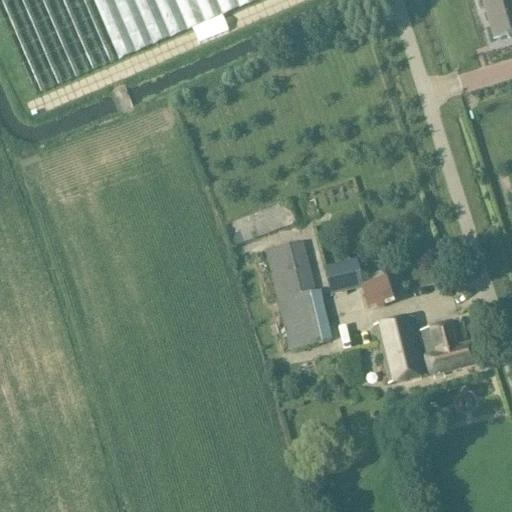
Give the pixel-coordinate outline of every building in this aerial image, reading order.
[(511,0),(480,0),(493,41),(511,35),(511,0)] [(287,204),(248,218),(226,227),(234,250),(258,241),(257,240),(295,226),(287,204)] [(320,293),(316,294),(304,245),(264,254),(289,354),(333,343),(320,293)] [(391,305),(386,281),(367,285),(361,286),(356,263),(323,270),(329,296),(360,289),(364,309),(391,305)] [(374,329),(389,388),(428,379),(412,319),(374,329)] [(461,324),(420,333),(430,378),(476,367),(471,347),(466,348),(461,324)]
